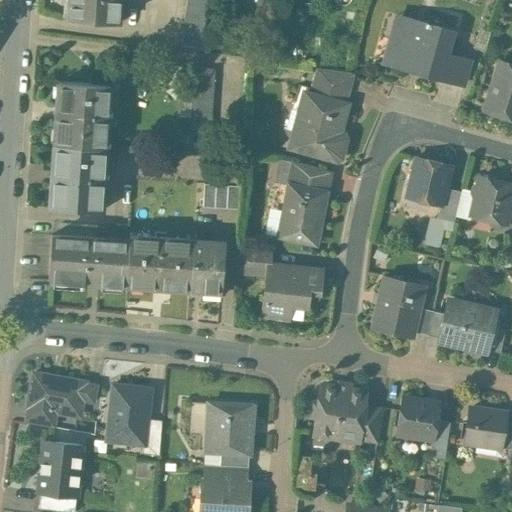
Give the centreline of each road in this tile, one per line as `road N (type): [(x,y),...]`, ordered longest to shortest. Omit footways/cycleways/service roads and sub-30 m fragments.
road 1 (residential): [(345,360),(363,205),(394,127),(511,154)]
road 2 (residential): [(2,298),(18,0)]
road 3 (residential): [(247,352),(28,331)]
road 4 (residential): [(511,388),(345,360)]
road 5 (residential): [(278,511),(290,354)]
